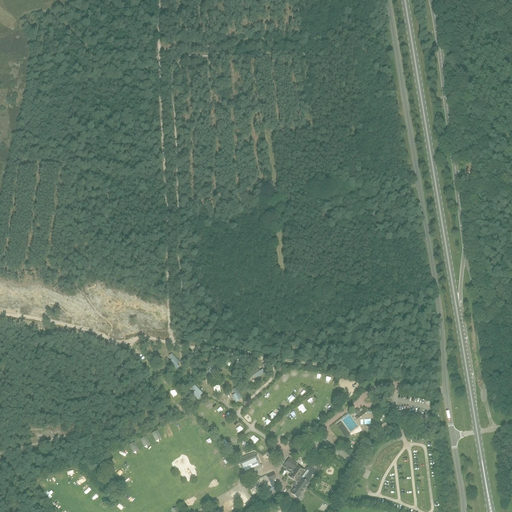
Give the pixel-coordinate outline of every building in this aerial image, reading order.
[(169,362),(176,370),(180,367),(177,365),(180,362),(172,354),(169,356),(170,357),(169,358),(171,360),(171,359),(172,360),(169,362)] [(208,372),(216,376),(217,372),(216,371),(218,368),(207,363),(205,367),(206,367),(206,368),(209,369),(209,368),(210,369),(208,372)] [(256,379),(265,373),(262,370),(260,372),(258,368),(247,375),(250,378),(251,378),(254,377),(253,376),(254,376),(256,379)] [(203,394),(195,385),(192,388),(193,389),(192,389),(194,391),(195,391),(192,394),(198,400),(201,397),(200,397),(203,394)] [(242,399),(237,388),(233,390),(234,391),(233,391),(234,394),(235,393),(235,394),(232,396),(236,403),(239,401),(239,400),(242,399)] [(331,412),(335,409),(331,403),(327,406),(331,412)] [(252,407),(248,411),(254,416),(258,413),(252,407)] [(160,431),(154,433),(157,443),(163,442),(160,431)] [(249,440),(255,443),(258,436),(252,434),(249,440)] [(148,437),(142,439),(145,448),(151,446),(148,437)] [(245,439),(241,443),(245,448),(249,444),(245,439)] [(131,445),(135,454),(140,451),(136,443),(131,445)] [(280,453),(275,447),(269,452),(274,458),(280,453)] [(255,454),(250,456),(249,456),(246,457),(245,457),(242,458),(242,459),(239,461),(238,462),(239,463),(240,465),(242,464),(245,471),(243,472),(244,474),(244,475),(245,476),(251,473),(252,473),(254,472),(261,468),(262,467),(260,467),(259,465),(258,465),(255,458),(256,458),(255,456),(256,454),(255,454)] [(288,477),(290,478),(295,482),(294,489),(291,494),(298,499),(309,484),(308,483),(310,480),(311,477),(311,476),(315,477),(318,471),(316,470),(319,464),(315,462),(314,463),(310,465),(310,466),(307,468),(304,471),(297,466),(297,465),(293,462),(290,460),(289,459),(283,467),(284,468),(287,470),(286,471),(290,474),(288,477)] [(270,488),(275,486),(272,480),(276,478),(274,473),(247,485),(253,496),(257,494),(259,494),(268,490),(270,488)]
